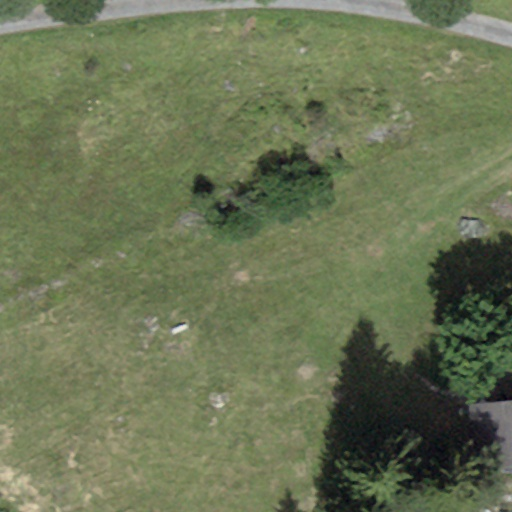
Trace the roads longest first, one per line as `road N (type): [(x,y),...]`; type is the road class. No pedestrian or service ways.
road 1 (residential): [(0,24),(189,0)]
road 2 (residential): [(324,0),(511,35)]
